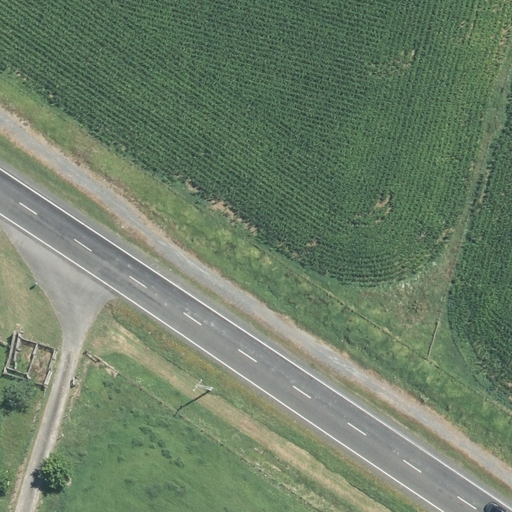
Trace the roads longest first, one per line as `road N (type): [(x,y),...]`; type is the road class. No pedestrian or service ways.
road 1 (unclassified): [(0,191),(480,511)]
road 2 (unknown): [(88,249),(6,511)]
